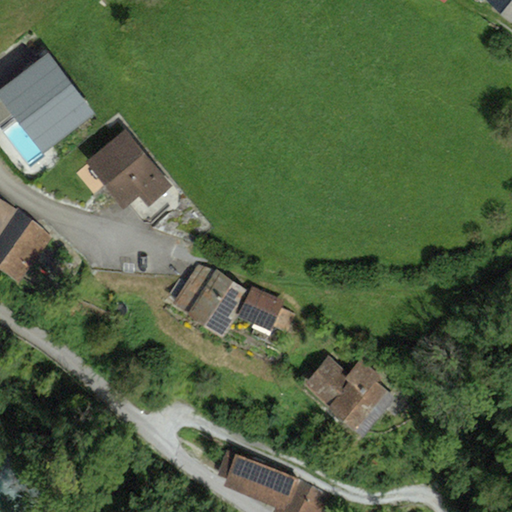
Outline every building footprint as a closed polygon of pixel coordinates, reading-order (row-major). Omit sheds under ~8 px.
[(511,0),(480,0),(511,25),(511,23),(511,0)] [(44,53),(0,79),(0,123),(20,156),(83,117),(44,53)] [(120,127),(72,160),(104,206),(122,194),(139,208),(164,191),(120,127)] [(3,209),(0,212),(0,270),(33,236),(3,209)] [(192,265),(161,309),(200,337),(232,293),(192,265)] [(274,307),(239,289),(225,316),(260,334),(274,307)] [(320,358),(291,383),(332,431),(375,393),(349,364),(335,376),(320,358)] [(292,480),(230,444),(216,469),(277,505),(292,480)] [(302,475),(280,511),(322,511),(333,493),(302,475)]
